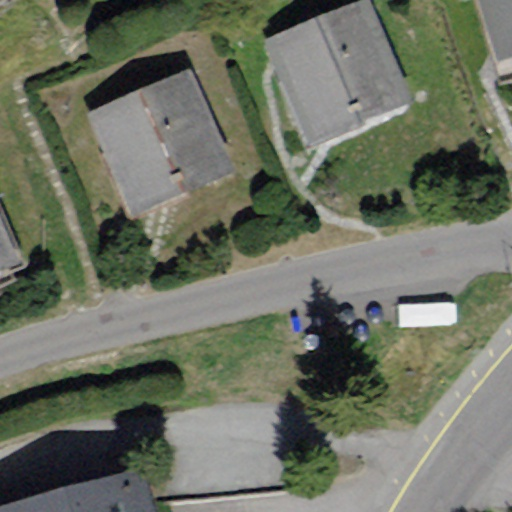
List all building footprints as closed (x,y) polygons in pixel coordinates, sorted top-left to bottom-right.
[(511,0),(461,0),(478,57),(511,47),(511,0)] [(355,12),(262,49),(300,143),(393,106),(355,12)] [(180,80),(79,118),(118,218),(218,179),(180,80)] [(450,303),(400,305),(401,325),(451,323),(450,303)] [(125,511),(117,483),(13,511),(125,511)]
